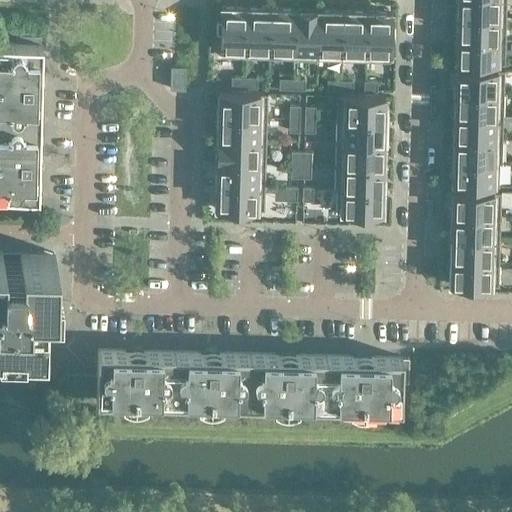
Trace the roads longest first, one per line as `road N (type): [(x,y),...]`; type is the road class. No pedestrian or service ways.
road 1 (residential): [(175,304),(84,301),(89,84),(142,73)]
road 2 (residential): [(415,310),(421,0)]
road 3 (residential): [(175,304),(181,127)]
